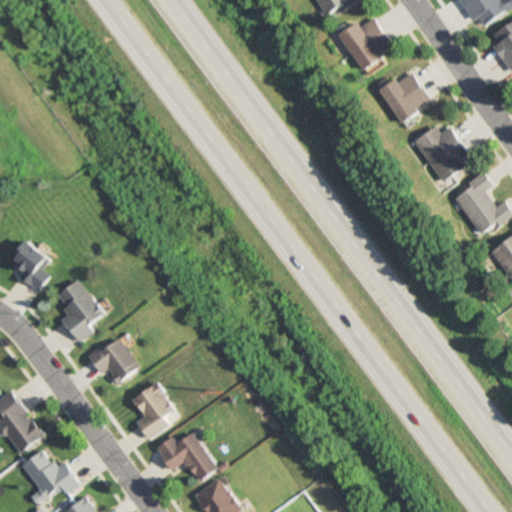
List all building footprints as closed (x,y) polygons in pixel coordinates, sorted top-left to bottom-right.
[(318,0),(329,18),(360,0),(318,0)] [(511,0),(463,0),(480,29),(511,11),(511,0)] [(382,52),(394,44),(377,16),(344,36),(366,71),(386,59),(382,52)] [(433,101),(412,70),(382,92),(403,122),(433,101)] [(417,141),(444,183),(466,168),(460,159),(469,153),(452,127),(442,134),(438,127),(417,141)] [(481,235),(511,216),(511,207),(508,200),(496,206),(487,191),(495,186),(487,173),(455,192),(481,235)] [(53,275),(44,269),(54,256),(30,238),(12,260),(25,270),(21,275),(41,290),(53,275)] [(107,313),(80,280),(59,297),(72,313),(64,319),(83,342),(97,331),(92,324),(107,313)] [(142,367),(119,335),(93,354),(117,386),(142,367)] [(148,417),(141,422),(152,439),(179,420),(174,413),(179,410),(160,383),(136,399),(148,417)] [(0,400),(0,410),(2,414),(0,415),(0,425),(22,455),(48,435),(14,390),(0,400)] [(161,448),(177,470),(190,461),(204,481),(222,469),(197,433),(181,443),(177,437),(161,448)] [(25,464),(46,499),(63,488),(67,495),(84,484),(68,460),(57,467),(46,450),(25,464)] [(200,495),(211,511),(243,511),(246,510),(224,478),(200,495)] [(68,511),(103,511),(91,495),(68,511)]
